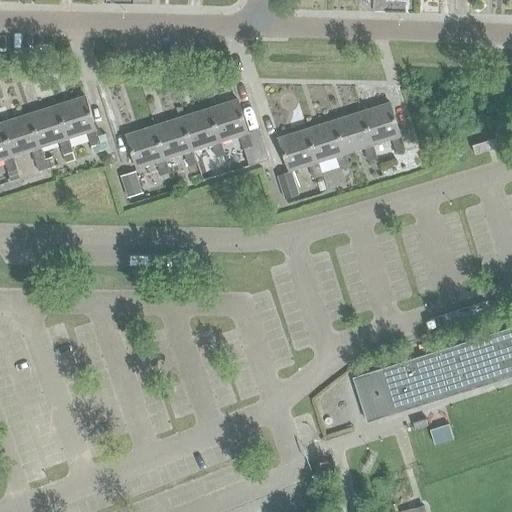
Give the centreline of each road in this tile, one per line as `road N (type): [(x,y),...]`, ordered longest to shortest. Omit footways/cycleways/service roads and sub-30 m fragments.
road 1 (unclassified): [(254,27),(511,35)]
road 2 (unclassified): [(0,22),(254,27)]
